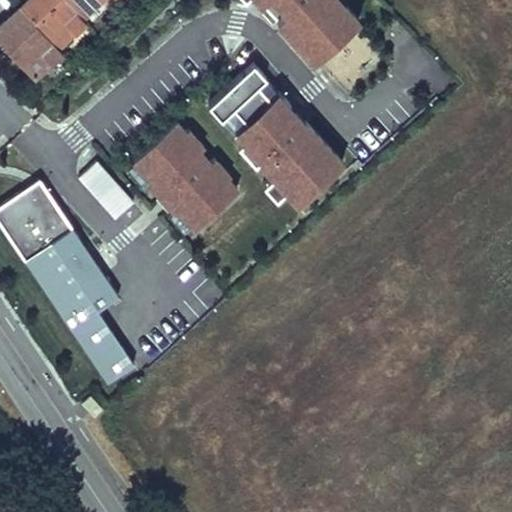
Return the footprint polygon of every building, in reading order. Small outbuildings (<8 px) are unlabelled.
[(82,14),(68,0),(21,0),(19,3),(58,44),(85,19),(82,14)] [(68,0),(82,14),(97,0),(68,0)] [(260,0),(311,57),(357,17),(344,3),(336,10),(327,0),(260,0)] [(344,3),(341,0),(327,0),(336,10),(344,3)] [(62,49),(58,44),(19,3),(0,19),(0,37),(34,74),(62,49)] [(337,46),(354,70),(341,80),(349,90),(387,63),(362,29),(337,46)] [(340,159),(304,118),(302,119),(291,107),(281,116),(276,111),(288,101),(276,87),(268,94),(255,80),(263,73),(251,59),(206,99),(241,139),(236,144),(253,163),(258,158),(269,170),(282,185),(295,199),(340,159)] [(276,87),(263,73),(255,80),(268,94),(276,87)] [(281,116),(291,107),(293,106),(288,101),(276,111),(281,116)] [(235,186),(225,175),(227,172),(211,155),(207,158),(197,147),(201,143),(185,125),(183,127),(172,116),(130,154),(149,175),(146,178),(171,206),(174,203),(192,224),(235,186)] [(113,177),(94,156),(75,173),(94,194),(113,177)] [(282,185),(269,170),(260,179),(273,193),(282,185)] [(22,189),(39,177),(35,171),(18,183),(22,189)] [(115,289),(39,177),(22,189),(18,183),(0,195),(0,222),(103,375),(130,357),(94,303),(115,289)]
